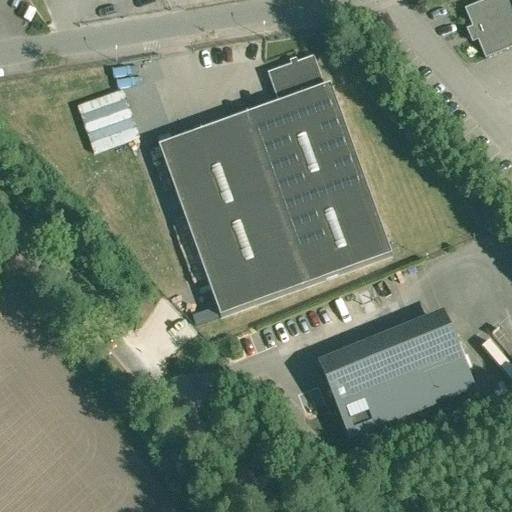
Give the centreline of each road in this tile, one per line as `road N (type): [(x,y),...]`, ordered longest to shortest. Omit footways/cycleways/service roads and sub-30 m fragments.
road 1 (unclassified): [(274,511),(0,213)]
road 2 (unclassified): [(330,0),(0,56)]
